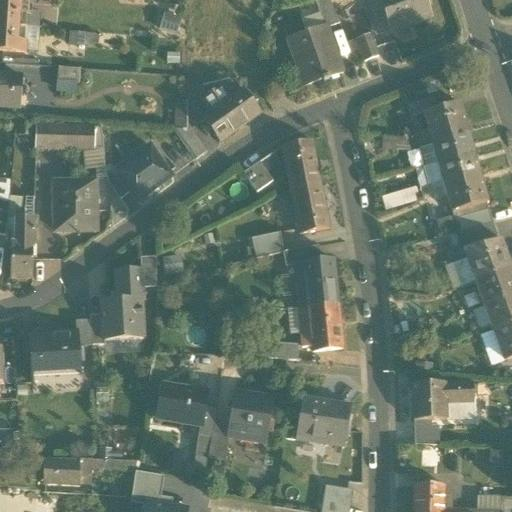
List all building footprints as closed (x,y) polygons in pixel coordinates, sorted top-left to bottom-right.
[(325,30),(326,32),(338,28),(332,9),(328,0),(322,0),(314,3),(318,16),(323,31),(325,30)] [(388,35),(376,0),(372,0),(366,2),(378,38),(388,35)] [(376,0),(388,35),(430,21),(423,0),(376,0)] [(0,28),(20,29),(21,16),(26,16),(26,14),(27,4),(0,2),(0,28)] [(20,29),(39,31),(40,15),(26,14),(26,16),(21,16),(20,29)] [(163,15),(158,32),(176,37),(180,20),(163,15)] [(300,22),(305,37),(323,31),(318,16),(300,22)] [(19,43),(20,29),(0,28),(0,53),(23,55),(24,43),(19,43)] [(39,31),(20,29),(19,43),(24,43),(23,55),(37,56),(39,31)] [(286,44),(302,89),(320,83),(321,84),(326,83),(325,81),(341,75),(326,32),(325,30),(323,31),(305,37),(286,44)] [(98,35),(68,33),(67,47),(97,49),(98,35)] [(357,43),(365,66),(378,61),(370,39),(357,43)] [(57,69),(56,81),(77,83),(79,83),(79,71),(57,69)] [(0,108),(12,109),(13,95),(20,95),(22,78),(0,76),(0,108)] [(77,83),(56,81),(56,94),(76,95),(77,83)] [(200,103),(209,115),(228,102),(219,89),(200,103)] [(241,93),(228,102),(209,115),(200,122),(217,146),(258,116),(241,93)] [(13,95),(12,109),(19,110),(20,95),(13,95)] [(409,108),(413,119),(423,116),(435,112),(432,101),(409,108)] [(184,133),(188,133),(188,102),(173,102),(173,132),(177,132),(177,123),(185,124),(184,133)] [(428,131),(432,147),(467,137),(458,106),(435,112),(423,116),(428,131)] [(177,123),(177,132),(184,133),(185,124),(177,123)] [(35,152),(60,152),(61,130),(36,129),(35,152)] [(82,153),(93,153),(94,131),(61,130),(60,152),(82,153)] [(93,153),(82,153),(84,173),(94,171),(96,181),(105,180),(99,131),(94,131),(93,153)] [(414,135),(419,150),(432,147),(428,131),(414,135)] [(187,137),(184,133),(177,132),(173,132),(193,164),(205,155),(192,134),(187,137)] [(432,147),(437,165),(472,156),(467,137),(432,147)] [(381,138),(381,153),(409,153),(406,141),(381,138)] [(281,149),(290,193),(319,187),(310,144),(281,149)] [(437,165),(432,147),(419,150),(424,169),(437,165)] [(129,196),(136,205),(170,180),(148,150),(114,175),(117,179),(129,196)] [(472,156),(437,165),(443,184),(477,175),(472,156)] [(243,175),(256,194),(273,183),(260,163),(243,175)] [(429,188),(443,184),(437,165),(424,169),(429,188)] [(429,188),(424,169),(414,172),(420,191),(429,188)] [(477,175),(443,184),(447,198),(451,215),(486,206),(486,205),(477,175)] [(108,186),(120,202),(129,196),(117,179),(108,186)] [(0,205),(7,206),(9,181),(0,180),(0,205)] [(437,201),(447,198),(443,184),(429,188),(432,200),(437,201)] [(54,186),(55,234),(95,234),(95,185),(54,186)] [(328,230),(319,187),(290,193),(298,236),(328,230)] [(415,189),(404,193),(407,207),(419,203),(415,189)] [(407,207),(404,193),(380,199),(384,213),(407,207)] [(7,221),(20,222),(20,220),(24,220),(25,210),(26,201),(9,199),(7,221)] [(25,210),(34,210),(34,201),(26,201),(25,210)] [(282,207),(285,225),(294,224),(291,205),(282,207)] [(453,222),(488,212),(486,206),(451,215),(453,222)] [(25,210),(24,220),(33,221),(34,210),(25,210)] [(453,222),(457,235),(492,225),(488,212),(453,222)] [(20,220),(20,222),(19,246),(15,246),(11,246),(10,281),(32,281),(32,280),(33,221),(24,220),(20,220)] [(15,240),(15,246),(19,246),(20,222),(7,221),(6,221),(4,238),(15,240)] [(497,238),(492,225),(457,235),(458,239),(462,250),(497,238)] [(318,248),(282,254),(278,234),(250,240),(255,261),(282,255),(285,269),(293,268),(293,267),(303,266),(321,264),(318,248)] [(499,242),(497,238),(462,250),(464,255),(499,242)] [(455,291),(475,284),(510,272),(499,242),(464,255),(466,261),(447,268),(455,291)] [(162,260),(164,277),(182,275),(179,257),(162,260)] [(141,271),(142,290),(155,289),(155,259),(139,260),(140,271),(141,271)] [(321,264),(303,266),(308,310),(338,307),(333,263),(321,264)] [(297,311),(308,310),(303,266),(293,267),(293,268),(297,311)] [(101,317),(103,343),(142,341),(140,304),(143,304),(142,290),(141,271),(140,271),(114,273),(116,303),(100,304),(101,317)] [(475,284),(484,309),(511,298),(511,278),(510,272),(475,284)] [(490,325),(492,333),(511,326),(511,298),(484,309),(490,325)] [(338,307),(308,310),(311,349),(312,354),(342,351),(338,307)] [(490,325),(484,309),(472,313),(478,329),(490,325)] [(301,350),(311,349),(308,310),(297,311),(299,331),(301,350)] [(287,311),(289,331),(299,331),(297,311),(287,311)] [(89,318),(89,324),(91,348),(104,347),(103,343),(101,317),(89,318)] [(78,349),(91,348),(89,324),(75,325),(75,331),(76,331),(78,349)] [(511,326),(492,333),(503,363),(511,359),(511,326)] [(29,341),(31,374),(79,370),(78,349),(76,331),(75,331),(44,334),(45,339),(29,341)] [(394,341),(399,354),(424,345),(420,332),(394,341)] [(503,363),(492,333),(480,338),(490,367),(503,363)] [(267,361),(295,363),(297,347),(269,345),(267,361)] [(411,387),(413,424),(431,423),(446,423),(445,406),(445,387),(445,385),(411,387)] [(445,387),(445,406),(472,405),(472,386),(445,387)] [(199,430),(201,430),(204,411),(206,396),(164,388),(164,390),(167,390),(161,421),(158,420),(157,422),(199,430)] [(227,437),(266,443),(272,404),(234,398),(230,423),(227,437)] [(325,444),(343,446),(348,411),(301,405),(296,440),(325,444)] [(445,406),(446,423),(473,421),(472,405),(445,406)] [(197,438),(211,440),(214,420),(215,413),(204,411),(201,430),(199,430),(197,438)] [(230,423),(214,420),(211,440),(207,460),(223,462),(227,437),(230,423)] [(431,428),(413,428),(413,447),(438,448),(437,427),(431,428)] [(211,440),(197,438),(194,458),(207,460),(211,440)] [(343,446),(325,444),(323,455),(341,458),(343,446)] [(488,452),(488,470),(502,470),(503,453),(488,452)] [(181,457),(165,455),(163,473),(178,475),(181,457)] [(207,460),(194,458),(191,478),(204,480),(207,460)] [(90,477),(91,470),(91,462),(79,462),(79,464),(78,477),(90,477)] [(100,471),(115,471),(115,463),(100,463),(100,470),(100,471)] [(136,463),(115,463),(115,471),(115,472),(135,472),(136,463)] [(43,487),(78,489),(78,477),(79,464),(42,464),(43,487)] [(182,511),(170,510),(158,508),(160,499),(163,479),(135,474),(130,505),(142,507),(140,511),(182,511)] [(414,488),(412,511),(449,511),(450,495),(448,495),(448,499),(443,499),(443,495),(443,489),(414,488)] [(324,493),(322,505),(348,509),(350,495),(324,491),(324,493)] [(172,501),(160,499),(158,508),(170,510),(172,501)] [(500,511),(501,501),(477,500),(476,511),(500,511)] [(500,511),(511,511),(511,501),(501,501),(500,511)]
